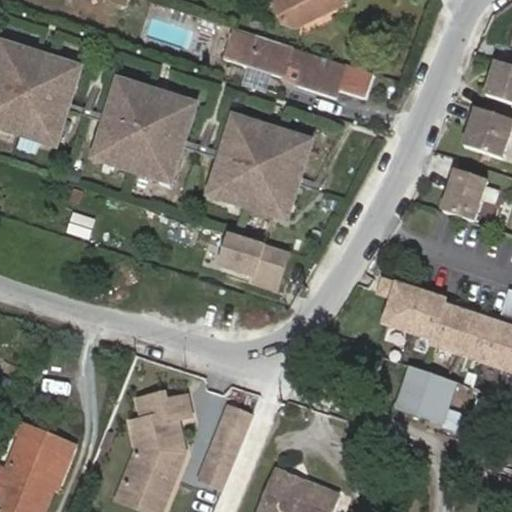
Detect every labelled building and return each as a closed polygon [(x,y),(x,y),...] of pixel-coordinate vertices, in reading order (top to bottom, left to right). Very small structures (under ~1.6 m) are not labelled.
[(327,0),(274,0),(271,8),(280,26),(296,27),(328,11),(327,0)] [(342,5),(339,0),(327,0),(328,11),(342,5)] [(376,78),(237,32),(227,65),(253,73),(284,83),(286,83),(287,84),(290,73),(304,78),(300,91),(338,103),(341,94),(368,103),(376,78)] [(0,132),(61,152),(87,70),(7,44),(0,66),(0,132)] [(511,69),(500,65),(488,97),(511,106),(511,69)] [(284,83),(253,73),(248,88),(279,99),(284,83)] [(304,78),(290,73),(287,84),(286,83),(285,86),(300,91),(304,78)] [(176,190),(204,107),(122,80),(94,163),(176,190)] [(506,163),(511,144),(511,122),(481,112),(468,150),(506,163)] [(293,225),(319,144),(238,118),(212,199),(293,225)] [(477,226),(491,185),(460,175),(446,216),(477,226)] [(93,199),(75,192),(71,204),(90,210),(93,199)] [(72,212),(65,234),(89,242),(96,220),(72,212)] [(290,254),(234,236),(225,267),(257,277),(256,281),(280,288),(290,254)] [(511,332),(443,309),(445,303),(380,281),(376,294),(391,299),(383,324),(433,340),(430,347),(511,374),(511,332)] [(500,315),(511,319),(511,290),(508,290),(500,315)] [(0,375),(0,396),(11,401),(19,383),(0,375)] [(169,390),(138,397),(142,416),(129,419),(136,449),(131,463),(158,473),(156,478),(178,487),(191,453),(183,419),(197,416),(192,397),(172,402),(169,390)] [(208,475),(221,444),(236,408),(233,407),(206,474),(208,475)] [(236,408),(221,444),(242,452),(256,419),(257,416),(236,408)] [(395,434),(370,426),(361,455),(386,463),(388,458),(406,464),(413,443),(394,437),(395,434)] [(32,431),(26,444),(70,461),(75,449),(32,431)] [(49,511),(70,461),(26,444),(0,503),(0,511),(2,511),(49,511)] [(227,487),(242,452),(221,444),(208,475),(207,479),(227,487)] [(158,473),(131,463),(117,500),(146,511),(168,511),(178,487),(156,478),(158,473)] [(277,472),(261,511),(338,511),(344,498),(308,485),(302,489),(291,485),(289,477),(277,472)] [(302,489),(308,485),(289,477),(291,485),(302,489)]
